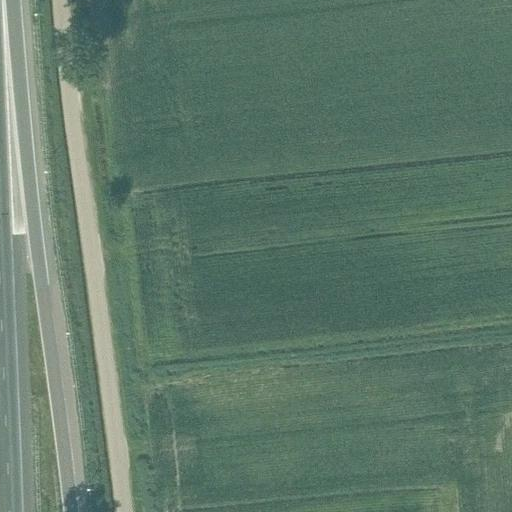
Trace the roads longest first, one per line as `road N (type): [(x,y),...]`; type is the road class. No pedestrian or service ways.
road 1 (motorway): [(72,511),(7,0)]
road 2 (unclassified): [(131,511),(85,172),(73,0)]
road 3 (motorway): [(7,511),(0,332)]
